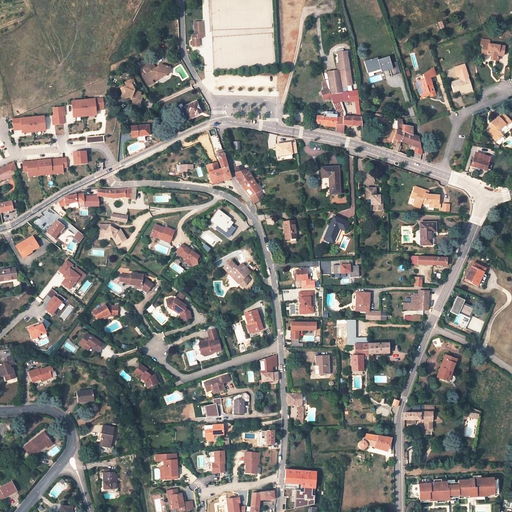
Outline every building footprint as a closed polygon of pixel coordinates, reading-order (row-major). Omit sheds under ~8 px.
[(202,37),(201,21),(194,22),(195,35),(192,35),(193,46),(199,46),(199,37),(202,37)] [(503,56),(504,47),(489,45),(489,41),(481,40),(480,45),(483,46),(482,55),(487,56),(488,54),(492,55),(491,56),(491,60),(498,61),(498,56),(503,56)] [(389,56),(377,59),(380,69),(381,72),(392,68),(389,56)] [(377,59),(377,57),(364,61),(367,73),(380,69),(377,59)] [(337,70),(327,71),(330,95),(348,92),(351,92),(350,85),(351,85),(349,68),(348,61),(339,63),(339,67),(336,67),(337,70)] [(153,83),(152,81),(155,79),(160,76),(162,78),(165,76),(166,74),(169,75),(171,67),(161,65),(160,65),(160,66),(159,66),(159,67),(159,68),(159,69),(160,70),(158,71),(157,69),(156,70),(152,63),(144,68),(148,75),(144,77),(148,86),(153,83)] [(464,65),(454,68),(457,76),(460,75),(462,79),(451,83),(454,92),(460,90),(461,93),(465,91),(472,89),(464,65)] [(434,92),(430,78),(435,76),(433,68),(422,75),(424,80),(415,83),(420,95),(429,93),(434,92)] [(129,96),(131,96),(131,97),(134,99),(135,101),(134,103),(139,105),(143,95),(140,94),(141,91),(135,89),(134,86),(137,85),(133,78),(127,80),(129,84),(127,85),(123,86),(125,89),(123,92),(122,96),(126,97),(129,96)] [(328,89),(321,92),(324,99),(328,98),(331,97),(330,95),(328,89)] [(349,101),(349,102),(355,101),(359,101),(357,91),(351,92),(348,92),(349,101)] [(345,113),(340,102),(349,101),(348,92),(330,95),(331,97),(336,113),(337,113),(337,118),(342,119),(343,117),(345,117),(345,113)] [(328,98),(333,112),(336,113),(331,97),(328,98)] [(103,99),(72,101),(73,117),(96,115),(96,109),(104,108),(103,99)] [(196,102),(185,107),(190,119),(196,116),(196,115),(201,112),(196,102)] [(62,107),(53,108),(55,124),(64,124),(62,107)] [(317,117),(316,123),(324,124),(336,125),(337,118),(337,113),(336,113),(333,112),(324,112),(323,118),(317,117)] [(357,117),(358,118),(345,117),(343,117),(342,119),(337,118),(336,125),(343,125),(362,126),(360,114),(357,114),(357,117)] [(498,117),(492,124),(492,125),(494,126),(490,129),(490,128),(487,132),(494,139),(496,141),(503,135),(500,133),(499,131),(505,125),(507,126),(511,122),(505,115),(500,119),(498,117)] [(44,116),(13,119),(14,128),(21,128),(22,133),(45,130),(44,116)] [(398,129),(394,139),(398,141),(397,144),(397,143),(396,147),(394,147),(393,150),(397,152),(401,142),(402,140),(405,133),(412,135),(412,128),(403,126),(402,120),(398,119),(398,129)] [(137,135),(144,135),(144,136),(149,135),(148,125),(136,126),(130,126),(131,137),(137,136),(137,135)] [(345,133),(343,132),(343,125),(336,125),(336,127),(336,132),(345,134),(345,133)] [(409,145),(416,147),(415,152),(415,153),(413,158),(420,160),(422,151),(419,137),(405,133),(402,140),(410,143),(409,145)] [(104,142),(103,135),(86,137),(87,144),(104,142)] [(220,145),(217,135),(210,138),(213,147),(220,145)] [(214,152),(216,151),(221,169),(227,167),(220,145),(213,147),(214,152)] [(85,152),(73,153),(74,164),(86,164),(85,152)] [(471,166),(486,171),(488,163),(489,158),(476,153),(474,159),(471,166)] [(65,158),(22,162),(23,171),(31,171),(31,175),(63,173),(62,168),(66,168),(65,158)] [(0,181),(8,178),(17,173),(14,162),(0,168),(0,181)] [(231,178),(227,167),(221,169),(220,169),(218,170),(216,163),(206,166),(212,184),(224,181),(231,178)] [(340,189),(339,166),(321,167),(321,177),(329,177),(329,189),(329,193),(340,193),(340,189)] [(254,203),(264,197),(253,179),(251,176),(250,177),(247,173),(249,172),(248,171),(247,171),(246,170),(245,170),(244,170),(235,173),(236,178),(250,197),(254,203)] [(126,188),(126,196),(131,197),(131,199),(138,200),(139,187),(136,187),(133,188),(126,188)] [(426,190),(417,187),(416,192),(418,193),(416,198),(415,202),(420,204),(421,202),(433,203),(433,206),(439,206),(440,195),(428,194),(425,193),(426,190)] [(115,198),(126,196),(126,188),(111,190),(97,189),(97,196),(103,197),(115,198)] [(375,188),(365,188),(366,199),(370,199),(370,205),(372,205),(372,210),(382,210),(382,201),(380,201),(379,195),(376,195),(375,188)] [(72,203),(80,202),(80,206),(100,207),(100,200),(98,199),(95,199),(92,199),(91,199),(91,198),(91,196),(86,196),(84,197),(83,194),(76,194),(64,197),(58,201),(60,206),(63,205),(72,203)] [(0,210),(0,213),(15,210),(14,206),(12,207),(11,202),(0,203),(0,210)] [(229,221),(227,219),(228,218),(219,210),(212,219),(215,221),(212,226),(222,234),(225,229),(231,234),(235,229),(230,226),(232,223),(229,221)] [(128,217),(106,212),(106,219),(126,222),(128,217)] [(348,222),(333,216),(324,238),(333,243),(339,228),(345,230),(348,222)] [(63,226),(56,220),(47,233),(54,238),(59,232),(58,231),(63,226)] [(293,221),(283,222),(285,239),(296,238),(293,221)] [(435,222),(419,222),(420,245),(432,245),(432,232),(435,232),(435,222)] [(109,225),(99,225),(99,234),(105,234),(110,236),(113,238),(117,244),(126,238),(120,228),(117,230),(109,226),(109,225)] [(159,227),(152,225),(149,237),(169,243),(172,230),(163,227),(162,230),(158,229),(159,227)] [(231,234),(225,229),(222,234),(227,238),(231,234)] [(80,242),(84,235),(79,231),(73,238),(79,242),(80,242)] [(39,247),(32,236),(16,246),(21,255),(26,252),(27,253),(39,247)] [(183,243),(177,252),(186,259),(184,261),(189,264),(191,262),(193,264),(198,264),(197,262),(201,258),(199,256),(200,256),(183,243)] [(447,258),(411,256),(411,263),(417,263),(417,264),(447,265),(447,258)] [(340,265),(333,265),(333,274),(341,273),(350,272),(350,277),(359,276),(359,265),(353,265),(352,259),(340,260),(340,265)] [(66,278),(62,283),(69,289),(76,280),(78,282),(85,275),(76,267),(75,268),(72,266),(72,265),(66,260),(58,270),(64,275),(63,276),(66,278)] [(231,261),(223,268),(230,276),(232,274),(239,282),(238,283),(242,287),(250,280),(246,276),(250,273),(246,269),(246,270),(243,267),(244,266),(242,264),(237,268),(231,261)] [(485,268),(473,263),(471,266),(464,280),(477,286),(479,281),(482,282),(483,281),(486,276),(485,274),(483,273),(483,272),(485,268)] [(0,280),(17,278),(15,268),(0,270),(0,280)] [(306,269),(296,270),(296,276),(297,280),(307,279),(306,269)] [(130,275),(124,275),(123,282),(129,282),(129,285),(140,286),(140,289),(141,289),(147,293),(153,284),(145,278),(143,278),(142,277),(143,274),(136,273),(137,272),(131,271),(130,275)] [(51,288),(46,295),(52,299),(47,304),(49,305),(46,310),(51,315),(61,302),(62,303),(66,299),(59,294),(57,293),(57,292),(51,288)] [(417,310),(427,310),(429,291),(418,291),(418,295),(417,308),(417,310)] [(186,296),(181,292),(176,298),(182,302),(186,296)] [(312,292),(299,292),(299,298),(300,298),(301,307),(300,307),(300,314),(314,313),(313,306),(311,307),(310,297),(313,297),(312,292)] [(368,293),(357,293),(356,311),(365,311),(367,311),(368,293)] [(405,301),(405,307),(417,308),(418,295),(414,294),(413,302),(405,301)] [(450,312),(457,315),(458,313),(462,314),(460,317),(457,325),(465,329),(470,318),(469,318),(471,315),(472,313),(469,311),(471,308),(462,304),(464,300),(457,297),(450,312)] [(182,302),(176,298),(174,301),(172,302),(169,302),(167,304),(168,307),(170,309),(173,309),(174,310),(174,311),(178,314),(179,314),(180,314),(181,322),(186,322),(186,320),(192,319),(191,312),(185,308),(187,306),(182,302)] [(105,305),(93,311),(97,320),(101,318),(105,316),(106,318),(111,315),(117,316),(118,307),(108,306),(106,307),(105,305)] [(262,329),(255,310),(243,314),(248,330),(251,329),(252,333),(262,329)] [(371,320),(381,320),(381,312),(372,311),(371,320)] [(50,323),(45,319),(41,323),(42,324),(33,328),(32,327),(28,329),(32,338),(46,333),(45,330),(50,323)] [(316,323),(291,322),(291,346),(303,346),(303,343),(299,343),(299,330),(316,330),(316,323)] [(211,353),(221,350),(215,329),(207,331),(209,338),(210,340),(207,340),(208,341),(205,342),(205,339),(200,341),(201,346),(199,349),(201,354),(204,356),(211,354),(211,353)] [(98,351),(103,344),(92,336),(91,336),(87,332),(81,341),(89,347),(90,346),(98,351)] [(368,336),(360,336),(360,341),(351,341),(352,345),(354,344),(354,355),(363,355),(362,344),(368,343),(368,336)] [(88,349),(89,347),(81,341),(79,343),(88,349)] [(351,355),(351,371),(354,370),(354,373),(359,373),(360,370),(363,370),(363,356),(368,356),(368,353),(368,343),(362,344),(363,355),(354,355),(351,355)] [(388,353),(388,343),(368,343),(368,353),(388,353)] [(328,354),(315,355),(316,366),(318,365),(319,374),(329,374),(328,354)] [(457,359),(445,354),(436,377),(448,382),(457,359)] [(261,380),(261,382),(278,381),(277,372),(273,373),(272,366),(272,356),(259,360),(261,380)] [(14,364),(11,357),(4,359),(6,363),(0,364),(0,372),(2,372),(3,375),(5,375),(7,380),(15,378),(12,369),(10,369),(9,365),(14,364)] [(147,369),(140,364),(133,373),(140,378),(144,382),(145,384),(149,382),(150,386),(157,383),(154,375),(151,376),(148,374),(149,372),(147,370),(147,369)] [(52,371),(51,366),(42,369),(38,371),(38,369),(28,372),(32,382),(41,379),(45,377),(46,379),(51,377),(49,372),(52,371)] [(227,375),(203,383),(206,392),(212,390),(213,393),(224,389),(222,384),(229,381),(227,375)] [(94,400),(93,390),(76,392),(78,402),(94,400)] [(301,393),(287,393),(287,405),(301,405),(301,393)] [(244,414),(244,400),(234,400),(234,414),(244,414)] [(423,421),(423,428),(432,428),(432,412),(422,412),(422,411),(421,411),(421,412),(419,412),(419,413),(404,412),(403,419),(419,419),(419,421),(423,421)] [(434,416),(434,420),(441,420),(441,412),(432,412),(432,416),(434,416)] [(213,435),(223,435),(222,425),(204,426),(204,429),(205,430),(206,439),(206,440),(213,440),(213,435)] [(109,447),(113,428),(103,426),(101,438),(99,445),(109,447)] [(52,443),(44,432),(26,446),(32,454),(45,445),(47,448),(52,443)] [(266,444),(267,440),(260,439),(261,433),(258,433),(258,444),(266,444)] [(366,444),(386,451),(390,438),(365,433),(364,438),(362,438),(362,441),(361,441),(359,441),(359,442),(358,443),(358,444),(358,445),(359,447),(360,448),(361,449),(362,449),(364,448),(365,446),(365,445),(366,444)] [(32,454),(26,446),(23,448),(29,456),(32,454)] [(224,451),(212,452),(212,457),(214,457),(215,463),(212,463),(213,473),(224,472),(224,466),(223,466),(223,464),(225,464),(224,451)] [(259,453),(245,452),(244,461),(246,461),(245,473),(256,474),(257,464),(258,464),(259,453)] [(176,454),(155,455),(156,461),(164,461),(164,467),(160,467),(161,479),(178,478),(177,465),(179,465),(179,462),(177,462),(176,454)] [(294,470),(287,470),(285,498),(291,498),(291,501),(295,501),(296,501),(299,501),(300,486),(293,486),(294,470)] [(304,482),(305,471),(294,470),(293,486),(300,486),(300,482),(304,482)] [(114,489),(114,473),(103,473),(104,483),(103,484),(103,489),(114,489)] [(429,484),(418,484),(419,499),(420,499),(429,498),(429,500),(435,500),(443,499),(448,499),(448,497),(453,497),(457,497),(457,495),(467,494),(467,497),(467,502),(475,501),(474,498),(474,495),(482,495),(486,495),(485,493),(491,493),(495,492),(494,478),(491,478),(491,477),(479,478),(471,478),(467,479),(467,480),(456,480),(456,482),(446,483),(446,482),(440,482),(433,483),(429,483),(429,484)] [(11,482),(0,488),(0,494),(3,493),(5,497),(16,491),(11,482)] [(176,489),(166,491),(168,501),(171,500),(173,509),(179,508),(180,511),(193,509),(191,501),(185,502),(184,497),(182,498),(181,494),(177,494),(176,489)] [(259,500),(275,499),(276,492),(252,493),(250,507),(259,506),(259,500)]
